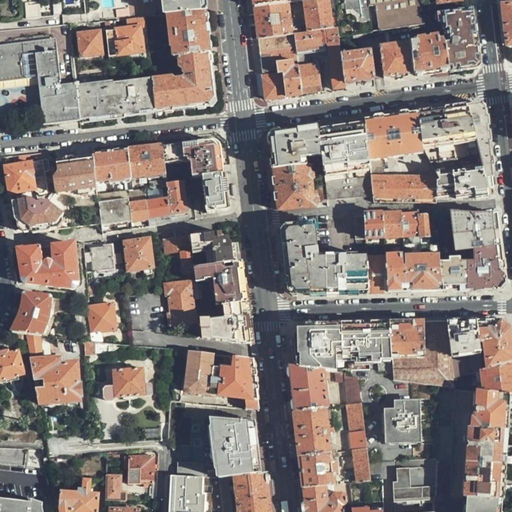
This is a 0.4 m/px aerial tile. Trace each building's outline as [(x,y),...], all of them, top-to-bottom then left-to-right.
[(113,0),(116,22),(120,21),(129,20),(126,0),(113,0)] [(155,0),(126,0),(129,20),(145,18),(157,17),(155,0)] [(164,0),(166,16),(172,15),(179,14),(190,14),(204,12),(203,0),(164,0)] [(254,0),(255,9),(270,7),(287,5),(286,0),(254,0)] [(334,0),(333,0),(337,31),(338,44),(374,39),(373,35),(368,0),(334,0)] [(427,28),(411,0),(368,0),(373,35),(427,28)] [(327,1),(305,3),(309,35),(331,32),(327,1)] [(34,5),(26,6),(26,19),(41,18),(39,5),(34,5)] [(270,7),(255,9),(260,41),(294,37),(304,35),(303,24),(300,25),(300,28),(292,29),(289,5),(287,5),(270,7)] [(511,7),(503,8),(508,47),(511,46),(511,7)] [(446,43),(450,72),(476,69),(479,65),(472,10),(437,15),(438,23),(442,24),(443,28),(447,32),(448,42),(446,43)] [(178,58),(209,54),(206,34),(204,12),(190,14),(190,19),(180,19),(179,14),(172,15),(176,48),(177,48),(178,58)] [(146,28),(145,18),(129,20),(120,21),(116,22),(104,23),(108,57),(118,55),(119,57),(133,55),(133,53),(144,52),(142,38),(141,38),(140,28),(146,28)] [(304,35),(294,37),(296,52),(322,49),(322,45),(327,45),(330,68),(333,91),(344,90),(344,86),(340,58),(338,44),(337,31),(331,32),(309,35),(304,35)] [(104,57),(100,32),(78,34),(81,59),(104,57)] [(77,86),(62,88),(60,75),(49,77),(46,50),(57,49),(56,36),(24,41),(24,44),(0,47),(0,76),(39,72),(40,78),(46,125),(81,122),(78,90),(77,86)] [(294,37),(260,41),(261,57),(263,74),(273,72),(272,64),(282,63),(297,61),(297,57),(296,52),(294,37)] [(410,44),(414,76),(415,77),(450,72),(446,43),(443,40),(410,44)] [(380,49),(384,80),(414,76),(410,44),(380,49)] [(60,75),(57,49),(46,50),(49,77),(60,75)] [(211,78),(209,54),(178,58),(179,69),(183,69),(183,73),(185,77),(184,80),(182,80),(173,81),(171,78),(152,81),(155,113),(184,110),(205,108),(214,97),(211,78)] [(340,58),(344,86),(373,81),(370,54),(340,58)] [(308,56),(297,57),(297,61),(298,65),(309,64),(308,56)] [(282,63),(287,98),(294,97),(301,96),(298,68),(298,65),(297,61),(282,63)] [(273,72),(263,74),(265,87),(266,101),(287,98),(282,63),(272,64),(273,72)] [(298,68),(301,96),(322,93),(318,66),(298,68)] [(39,72),(0,76),(0,82),(40,78),(39,72)] [(132,116),(155,113),(152,81),(78,90),(81,122),(132,116)] [(479,105),(468,106),(472,124),(487,179),(494,178),(490,145),(486,111),(479,105)] [(472,124),(468,106),(419,114),(422,146),(424,151),(431,164),(441,183),(439,183),(438,198),(457,196),(458,199),(476,196),(477,198),(489,197),(489,190),(495,189),(494,178),(487,179),(472,124)] [(422,146),(419,114),(366,121),(370,159),(382,157),(424,151),(422,146)] [(370,159),(366,121),(320,127),(324,164),(327,186),(329,200),(374,196),(373,180),(370,159)] [(324,164),(320,127),(279,133),(271,144),(274,170),(311,166),(324,164)] [(188,145),(163,148),(166,174),(167,181),(167,184),(185,182),(187,181),(187,180),(203,177),(224,174),(221,151),(213,142),(188,145)] [(145,150),(128,152),(131,178),(138,177),(160,175),(166,174),(163,148),(145,150)] [(108,154),(93,156),(97,184),(109,183),(110,184),(126,183),(126,180),(131,179),(131,178),(128,152),(108,154)] [(43,153),(9,157),(10,160),(15,160),(16,166),(44,160),(43,153)] [(57,172),(54,181),(54,182),(57,194),(57,196),(54,196),(50,201),(37,202),(32,199),(30,199),(15,201),(16,208),(12,209),(14,220),(22,226),(32,233),(102,224),(100,204),(97,184),(93,156),(66,159),(67,164),(57,166),(57,172)] [(382,157),(370,159),(373,180),(387,181),(386,177),(384,177),(382,157)] [(44,160),(16,166),(13,166),(7,167),(6,167),(8,183),(10,194),(35,191),(41,195),(45,193),(48,190),(46,173),(49,171),(50,170),(49,162),(45,160),(44,160)] [(311,166),(274,170),(279,212),(317,208),(316,204),(329,203),(329,200),(327,186),(313,187),(311,166)] [(403,182),(425,182),(425,173),(403,173),(403,182)] [(225,188),(224,174),(203,177),(208,214),(219,212),(227,203),(225,188)] [(374,196),(375,203),(408,203),(427,204),(437,204),(438,198),(439,183),(425,182),(403,182),(387,181),(373,180),(374,196)] [(172,224),(189,221),(187,206),(185,182),(167,184),(168,187),(169,199),(171,218),(172,224)] [(164,219),(171,218),(169,199),(146,203),(149,219),(156,218),(161,217),(164,219)] [(117,223),(131,221),(129,205),(129,200),(100,204),(102,224),(102,225),(117,223)] [(140,220),(149,219),(146,203),(129,205),(131,221),(140,220)] [(403,236),(402,215),(402,213),(392,214),(384,214),(385,237),(403,236)] [(496,215),(451,213),(453,223),(457,252),(474,250),(502,246),(498,215),(496,215)] [(385,237),(384,214),(374,214),(364,215),(364,218),(365,239),(385,237)] [(428,217),(427,215),(419,215),(419,214),(411,214),(402,215),(403,236),(420,235),(420,237),(429,237),(428,217)] [(365,239),(364,218),(356,219),(357,239),(365,239)] [(316,223),(288,225),(281,233),(287,288),(291,291),(296,296),(369,294),(367,260),(367,256),(357,256),(347,257),(346,255),(339,255),(339,258),(320,258),(317,237),(316,223)] [(175,232),(165,233),(166,255),(180,254),(181,262),(191,261),(187,238),(176,239),(175,232)] [(222,232),(191,236),(195,268),(234,264),(230,236),(222,237),(222,232)] [(154,270),(150,241),(125,244),(128,272),(154,270)] [(41,248),(19,250),(23,278),(28,284),(74,290),(79,287),(74,244),(52,246),(54,263),(53,261),(51,259),(47,259),(45,260),(44,262),(43,264),(42,264),(41,248)] [(506,282),(502,246),(474,250),(476,262),(468,263),(471,291),(498,290),(506,282)] [(106,251),(85,253),(87,274),(115,270),(112,248),(105,248),(106,251)] [(387,259),(389,291),(407,290),(405,258),(404,254),(387,255),(387,259)] [(405,258),(407,290),(444,289),(441,264),(440,256),(405,258)] [(367,260),(369,294),(389,293),(389,291),(387,259),(367,260)] [(444,289),(444,292),(471,291),(468,263),(460,263),(461,260),(451,261),(451,263),(441,264),(444,289)] [(245,283),(243,263),(234,264),(195,268),(196,274),(197,281),(214,280),(217,308),(247,303),(245,283)] [(194,311),(192,293),(194,293),(192,282),(165,285),(166,293),(166,296),(168,297),(170,315),(168,315),(170,327),(198,323),(196,311),(194,311)] [(88,288),(88,293),(90,293),(93,293),(94,297),(102,296),(101,287),(88,288)] [(16,327),(13,334),(14,334),(22,335),(26,335),(40,337),(42,337),(42,334),(44,335),(47,326),(46,325),(48,318),(49,318),(52,299),(50,298),(34,296),(26,296),(25,297),(24,305),(21,316),(16,327)] [(247,303),(217,308),(200,310),(204,340),(252,344),(250,322),(247,303)] [(116,332),(112,305),(90,308),(92,328),(93,332),(102,332),(102,334),(116,332)] [(480,355),(477,321),(462,322),(448,322),(454,379),(469,374),(468,356),(480,355)] [(484,370),(511,362),(511,327),(502,321),(477,321),(480,355),(482,354),(484,370)] [(425,354),(424,322),(411,323),(389,323),(391,355),(425,354)] [(454,379),(448,322),(436,322),(424,322),(425,354),(391,355),(392,371),(393,380),(410,383),(438,387),(455,389),(454,379)] [(391,355),(389,323),(364,324),(326,325),(301,326),(297,330),(293,335),(297,366),(324,371),(334,372),(334,362),(368,361),(376,361),(377,370),(384,369),(384,372),(392,371),(391,355)] [(40,337),(26,335),(31,359),(41,357),(40,337)] [(92,344),(84,343),(85,356),(95,356),(94,345),(92,344)] [(0,382),(27,375),(20,350),(10,353),(9,350),(1,352),(2,355),(0,355),(0,382)] [(257,382),(254,361),(235,358),(233,370),(213,368),(214,358),(192,355),(188,394),(245,402),(246,409),(260,411),(260,407),(257,382)] [(37,391),(40,404),(80,401),(77,365),(59,366),(59,359),(31,362),(35,377),(35,381),(44,380),(45,390),(37,391)] [(511,395),(511,362),(484,370),(481,371),(483,392),(511,395)] [(324,371),(297,366),(288,365),(292,392),(294,412),(325,408),(328,408),(324,371)] [(153,393),(152,385),(145,385),(144,370),(115,372),(116,386),(107,386),(105,390),(105,398),(108,401),(115,400),(115,398),(151,395),(153,393)] [(349,405),(361,403),(358,375),(345,374),(349,405)] [(438,387),(438,425),(453,427),(455,389),(438,387)] [(473,428),(507,431),(508,416),(509,413),(509,410),(509,406),(511,406),(511,395),(483,392),(479,392),(478,408),(488,409),(487,411),(477,411),(477,417),(474,417),(473,428)] [(169,441),(181,449),(188,449),(189,416),(183,416),(184,403),(179,402),(170,402),(169,441)] [(351,450),(353,450),(366,448),(361,403),(349,405),(351,432),(349,433),(351,450)] [(418,442),(417,403),(411,403),(396,403),(396,413),(384,413),(385,443),(412,442),(418,442)] [(325,408),(294,412),(297,435),(300,457),(330,453),(325,408)] [(215,420),(212,420),(219,479),(228,479),(234,477),(259,475),(255,444),(251,422),(215,420)] [(437,458),(437,461),(453,462),(453,427),(438,425),(437,458)] [(468,463),(506,465),(506,453),(507,447),(507,444),(507,431),(473,428),(470,428),(470,444),(484,445),(484,448),(469,447),(468,463)] [(181,449),(169,441),(174,451),(181,449)] [(0,462),(26,465),(47,468),(44,449),(0,447),(0,462)] [(357,482),(369,480),(367,460),(366,448),(353,450),(357,482)] [(330,453),(300,457),(302,481),(303,488),(334,485),(330,453)] [(154,455),(128,455),(128,484),(141,484),(141,480),(154,480),(154,455)] [(376,480),(376,460),(367,460),(369,480),(376,480)] [(437,467),(436,496),(451,496),(453,462),(437,461),(437,467)] [(177,463),(177,476),(204,478),(204,464),(177,463)] [(469,497),(503,499),(504,483),(506,465),(468,463),(467,478),(482,479),(482,482),(467,481),(467,497),(469,497)] [(394,502),(436,501),(436,496),(437,467),(397,468),(398,483),(393,483),(394,502)] [(270,511),(266,474),(259,475),(234,477),(238,511),(270,511)] [(119,476),(106,476),(106,501),(125,501),(125,491),(119,491),(119,476)] [(170,511),(220,511),(217,479),(204,478),(177,476),(173,476),(170,511)] [(231,511),(228,479),(219,479),(222,511),(231,511)] [(59,511),(96,511),(98,495),(90,494),(91,481),(85,481),(84,489),(81,489),(80,493),(61,492),(60,508),(59,511)] [(306,511),(342,511),(342,505),(345,502),(345,496),(341,493),(345,492),(344,483),(334,485),(303,488),(306,509),(306,511)] [(435,511),(450,511),(451,496),(436,496),(436,501),(435,511)] [(502,511),(503,499),(469,497),(468,511),(502,511)] [(0,511),(54,511),(54,507),(0,501),(0,511)]
